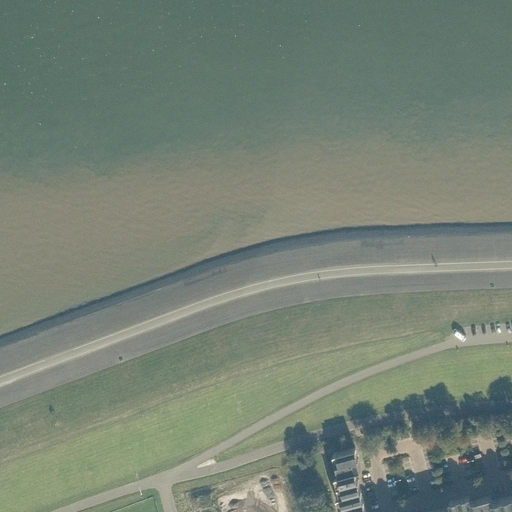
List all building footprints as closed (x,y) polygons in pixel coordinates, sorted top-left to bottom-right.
[(362,467),(356,446),(337,451),(339,459),(335,460),(336,461),(339,473),(356,468),(362,467)] [(337,494),(340,503),(364,497),(356,468),(339,473),(341,480),(337,481),(338,482),(341,493),(337,494)] [(453,511),(473,511),(471,499),(470,494),(449,500),(451,505),(453,511)] [(471,499),(473,511),(496,511),(493,499),(492,494),(471,499)] [(511,511),(511,494),(493,499),(496,511),(511,511)] [(368,511),(364,497),(340,503),(342,511),(368,511)]
